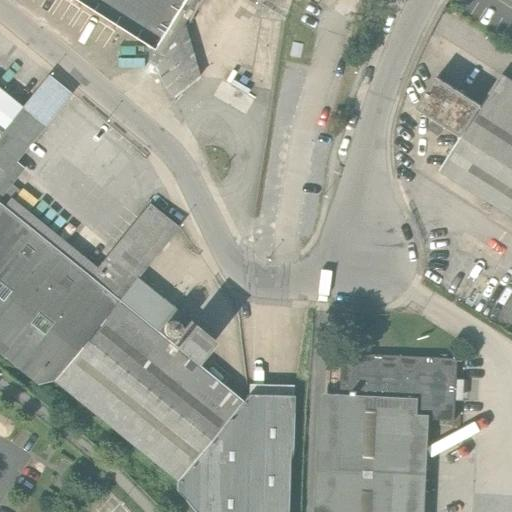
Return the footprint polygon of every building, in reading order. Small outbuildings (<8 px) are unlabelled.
[(182,0),(73,0),(152,50),(182,0)] [(185,28),(182,28),(156,70),(172,100),(199,78),(185,28)] [(483,106),(437,76),(419,105),(465,135),(441,172),(511,217),(511,83),(502,77),(483,106)] [(47,77),(21,107),(0,133),(0,355),(36,385),(53,381),(140,278),(178,227),(148,205),(97,267),(6,191),(24,168),(16,161),(72,97),(47,77)] [(0,133),(21,107),(0,89),(0,133)] [(215,342),(140,278),(53,381),(176,483),(243,402),(196,364),(215,342)] [(342,354),(340,395),(418,399),(417,420),(429,420),(454,421),(457,360),(342,354)] [(248,395),(243,402),(176,483),(176,491),(194,511),(289,511),(292,387),(248,387),(248,395)] [(330,511),(336,395),(319,394),(313,511),(330,511)] [(413,511),(417,420),(418,399),(340,395),(336,395),(330,511),(413,511)] [(424,511),(429,420),(417,420),(413,511),(424,511)]
